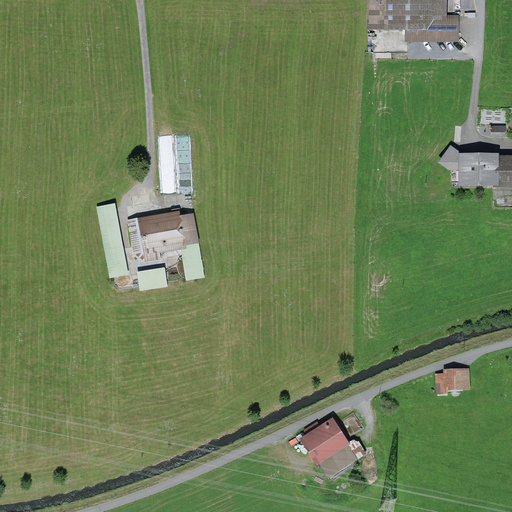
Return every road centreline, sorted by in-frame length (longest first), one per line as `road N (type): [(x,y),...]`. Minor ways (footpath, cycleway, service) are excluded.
road 1 (unclassified): [(511,340),(455,355),(79,511)]
road 2 (track): [(137,0),(150,190)]
road 3 (track): [(480,0),(470,139)]
